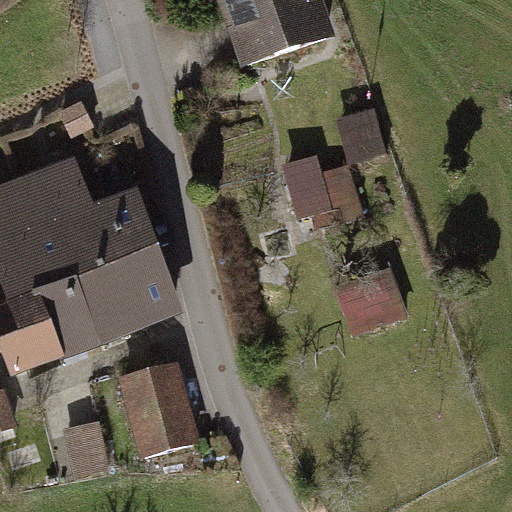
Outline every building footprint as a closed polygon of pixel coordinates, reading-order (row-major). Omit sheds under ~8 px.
[(207,0),(234,78),(323,47),(307,0),(207,0)] [(331,125),(347,175),(380,164),(364,114),(331,125)] [(274,176),(291,227),(323,217),(329,236),(357,226),(340,175),(318,183),(311,163),(274,176)] [(65,166),(0,191),(0,380),(3,388),(180,320),(132,198),(85,217),(65,166)] [(331,298),(346,347),(415,326),(400,277),(331,298)] [(168,367),(110,384),(136,468),(194,451),(168,367)] [(65,425),(76,476),(113,468),(102,418),(65,425)]
